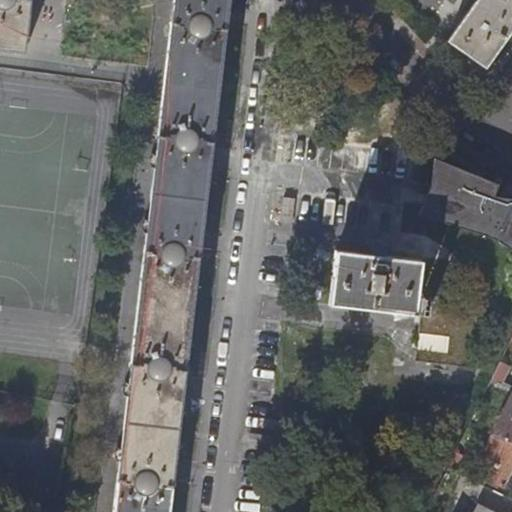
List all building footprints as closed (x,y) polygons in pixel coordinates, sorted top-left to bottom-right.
[(0,0),(0,50),(25,53),(31,0),(0,0)] [(229,0),(174,0),(163,103),(113,511),(168,511),(174,466),(229,0)] [(511,0),(477,0),(447,43),(484,70),(511,29),(511,0)] [(476,174),(435,159),(433,188),(421,215),(502,242),(510,245),(511,247),(511,182),(485,164),(476,174)] [(335,251),(329,304),(414,313),(420,260),(335,251)] [(470,367),(472,352),(479,302),(429,296),(429,298),(422,297),(414,361),(465,367),(470,367)] [(508,365),(500,361),(491,377),(500,382),(508,365)] [(511,398),(494,435),(511,443),(511,398)] [(487,476),(503,442),(494,438),(484,461),(490,464),(485,475),(487,476)] [(507,444),(503,442),(487,476),(490,478),(507,444)] [(511,468),(511,446),(507,444),(490,478),(489,480),(503,487),(511,468)] [(455,450),(447,467),(448,467),(458,472),(467,455),(455,450)] [(442,488),(463,497),(470,481),(450,472),(442,488)]
